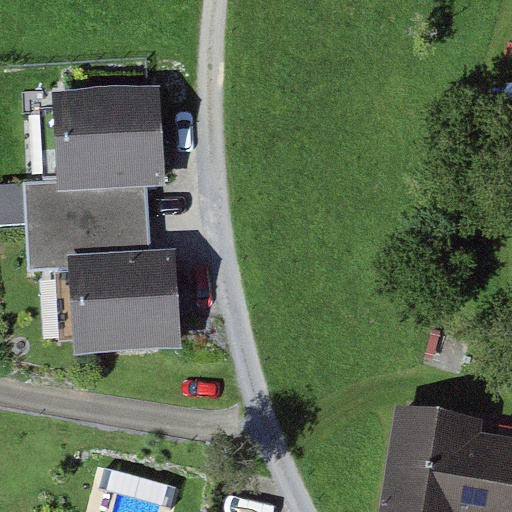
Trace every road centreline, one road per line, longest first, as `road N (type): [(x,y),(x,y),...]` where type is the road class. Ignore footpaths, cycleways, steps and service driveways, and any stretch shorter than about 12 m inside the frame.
road 1 (track): [(217,0),(205,67),(220,211),(253,389)]
road 2 (residential): [(253,389),(302,511)]
